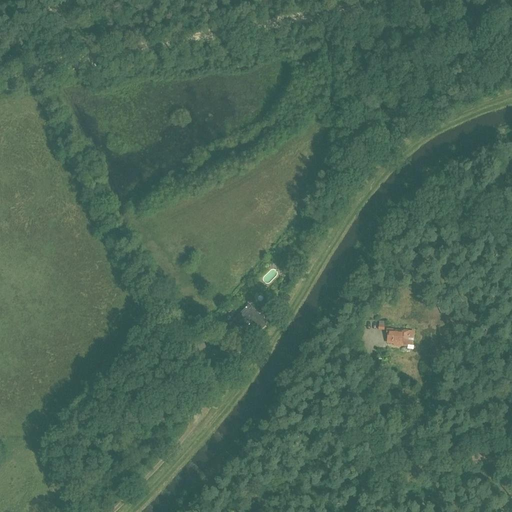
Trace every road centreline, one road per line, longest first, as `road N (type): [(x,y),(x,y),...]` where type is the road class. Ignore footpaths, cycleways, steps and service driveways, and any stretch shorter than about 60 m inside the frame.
road 1 (track): [(511,95),(438,129),(358,197),(245,373),(130,511)]
road 2 (track): [(91,58),(399,0)]
road 3 (track): [(432,511),(375,478),(371,338)]
road 4 (track): [(116,511),(169,457),(208,397)]
